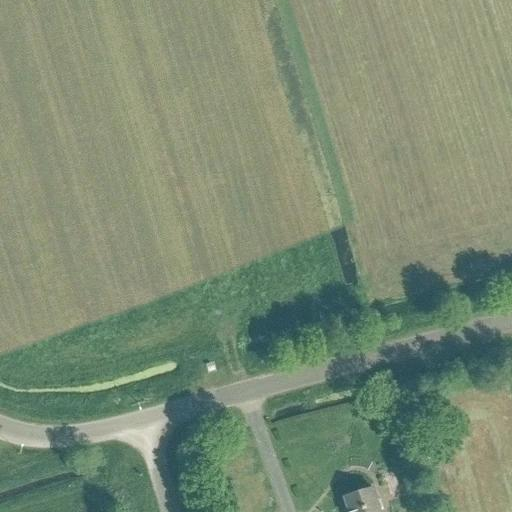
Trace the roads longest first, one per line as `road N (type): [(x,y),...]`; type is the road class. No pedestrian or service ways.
road 1 (tertiary): [(148,421),(511,320)]
road 2 (tertiary): [(148,421),(46,439),(0,429)]
